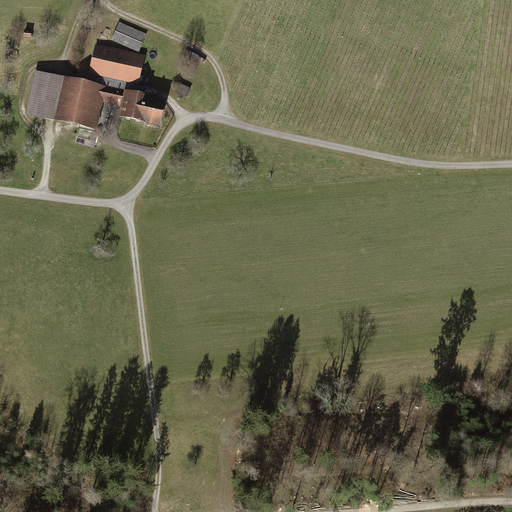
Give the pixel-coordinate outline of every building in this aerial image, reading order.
[(148,36),(121,24),(112,44),(139,56),(148,36)] [(105,104),(122,108),(126,92),(140,95),(147,59),(96,48),(88,84),(36,73),(26,117),(99,133),(105,104)] [(179,60),(171,58),(168,68),(176,70),(179,60)] [(188,101),(193,91),(182,85),(177,95),(188,101)] [(166,101),(140,95),(126,92),(122,108),(120,119),(160,128),(166,101)]
